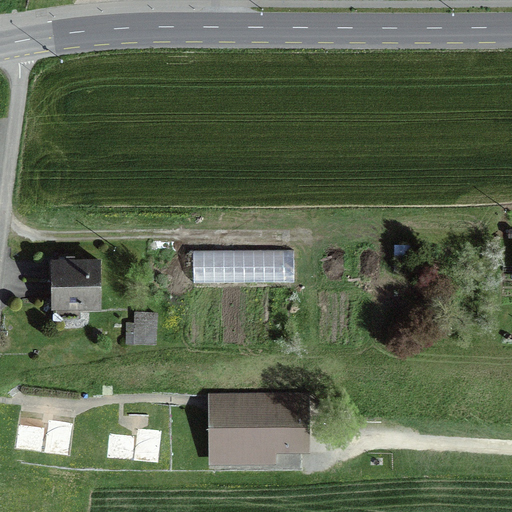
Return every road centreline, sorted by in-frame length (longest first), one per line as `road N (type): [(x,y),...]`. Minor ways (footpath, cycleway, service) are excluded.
road 1 (secondary): [(511,24),(104,29),(0,47)]
road 2 (track): [(5,208),(19,228),(42,236),(301,236)]
road 3 (track): [(511,359),(408,357),(378,342),(378,300)]
road 4 (track): [(21,41),(5,208)]
